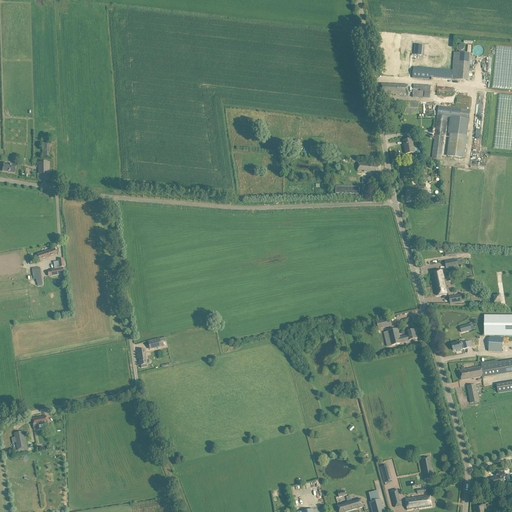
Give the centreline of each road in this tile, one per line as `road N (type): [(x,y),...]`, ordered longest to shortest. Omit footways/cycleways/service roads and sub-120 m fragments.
road 1 (unclassified): [(0,417),(138,392),(111,197)]
road 2 (unclassified): [(464,511),(465,461),(395,201)]
road 3 (unclassified): [(395,201),(235,207),(111,197)]
road 4 (unclassified): [(395,201),(358,0)]
road 5 (track): [(184,511),(138,392)]
